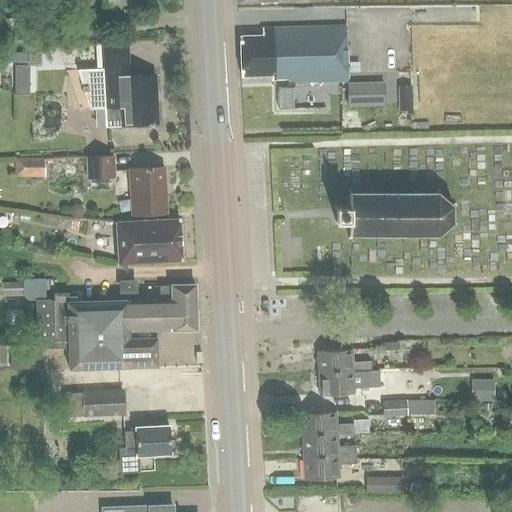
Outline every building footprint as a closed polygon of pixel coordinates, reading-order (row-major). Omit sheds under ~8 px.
[(101,0),(102,14),(138,12),(137,0),(101,0)] [(87,13),(59,15),(60,37),(88,35),(87,13)] [(33,17),(0,18),(0,41),(34,40),(33,17)] [(347,82),(346,54),(346,26),(262,29),(262,37),(240,37),(241,57),(242,77),(272,76),(272,80),(288,79),(288,88),(278,88),(278,109),(292,109),(292,89),(293,89),(295,83),(347,82)] [(126,44),(101,46),(102,69),(76,71),(77,72),(79,72),(83,87),(81,88),(82,93),(85,92),(90,107),(90,108),(120,107),(121,125),(156,123),(154,76),(128,77),(126,44)] [(26,53),(1,53),(1,62),(26,62),(26,53)] [(30,64),(14,64),(16,92),(31,91),(30,64)] [(383,83),(347,84),(348,106),(384,106),(383,83)] [(412,110),(411,86),(398,87),(399,111),(412,110)] [(86,180),(115,178),(113,155),(85,157),(86,180)] [(43,160),(15,160),(15,176),(43,176),(43,160)] [(163,167),(129,169),(132,217),(166,214),(163,167)] [(334,207),(334,222),(347,222),(347,236),(439,236),(453,224),(453,206),(439,193),(347,193),(347,208),(334,207)] [(83,209),(80,205),(74,205),(71,208),(70,214),(74,218),(79,218),(83,214),(83,209)] [(179,219),(115,223),(118,264),(181,261),(179,219)] [(134,282),(120,282),(120,291),(134,291),(134,282)] [(0,296),(23,295),(23,283),(0,283),(0,296)] [(194,285),(171,285),(159,286),(159,300),(129,301),(130,331),(155,331),(195,330),(194,285)] [(35,300),(36,333),(36,349),(68,348),(69,370),(128,368),(128,367),(156,366),(155,331),(130,331),(129,301),(68,303),(68,293),(52,294),(52,300),(35,300)] [(318,374),(371,371),(370,362),(352,363),(351,350),(317,352),(318,374)] [(34,370),(34,357),(9,357),(9,370),(34,370)] [(371,371),(318,374),(319,396),(354,394),(353,381),(371,380),(371,371)] [(473,380),(472,403),(495,403),(495,381),(473,380)] [(63,417),(123,416),(123,392),(62,393),(63,417)] [(406,400),(391,401),(382,401),(383,417),(407,416),(407,414),(412,414),(411,402),(406,402),(406,400)] [(302,436),(336,435),(354,434),(354,424),(336,425),(335,412),(300,414),(302,436)] [(119,473),(139,472),(139,455),(170,454),(169,426),(135,427),(135,431),(123,431),(124,447),(118,448),(119,473)] [(336,435),(302,436),(303,459),(356,455),(355,446),(337,447),(336,435)] [(356,455),(303,459),(304,480),(338,478),(338,465),(356,464),(356,455)] [(365,494),(403,494),(403,477),(365,477),(365,494)] [(411,483),(410,496),(433,497),(433,484),(411,483)]
